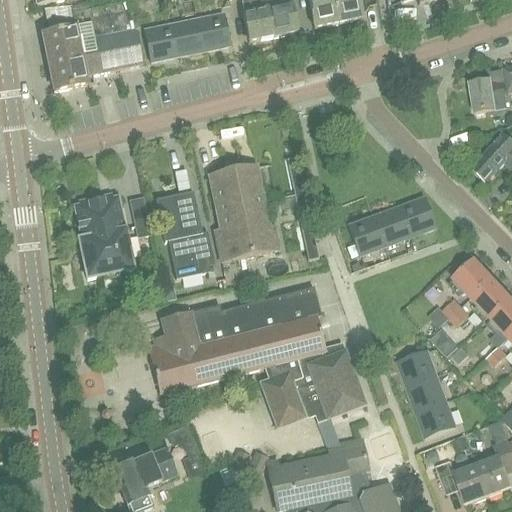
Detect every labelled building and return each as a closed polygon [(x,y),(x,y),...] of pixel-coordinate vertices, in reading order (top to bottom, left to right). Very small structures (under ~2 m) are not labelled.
[(48,65),(138,47),(127,0),(111,0),(70,9),(75,29),(48,35),(42,37),(48,65)] [(272,39),(266,3),(265,3),(264,0),(240,0),(243,16),(242,16),(248,44),(272,39)] [(287,0),(282,0),(266,3),(272,39),(297,34),(291,6),(289,7),(287,0)] [(313,31),(338,25),(332,0),(306,0),(307,2),(313,31)] [(332,0),(338,25),(362,20),(357,0),(332,0)] [(196,23),(203,53),(229,47),(223,17),(196,23)] [(170,28),(176,58),(203,53),(196,23),(170,28)] [(176,58),(170,28),(144,34),(150,64),(176,58)] [(138,47),(48,65),(54,94),(87,87),(85,80),(142,68),(138,47)] [(490,84),(469,87),(474,117),(507,112),(505,97),(505,96),(511,95),(511,71),(503,72),(504,74),(489,76),(490,84)] [(511,146),(502,137),(471,172),(486,186),(504,166),(511,173),(511,146)] [(225,174),(209,178),(220,232),(216,233),(223,265),(279,253),(273,228),(268,229),(255,168),(240,171),(238,162),(223,165),(225,174)] [(208,268),(215,267),(208,235),(201,236),(192,195),(156,203),(164,245),(167,244),(175,282),(209,275),(208,268)] [(110,196),(78,203),(79,207),(72,208),(79,240),(76,241),(85,284),(135,274),(124,226),(126,226),(123,209),(120,210),(118,198),(111,199),(110,196)] [(424,201),(399,210),(409,239),(434,230),(424,201)] [(384,249),(409,239),(399,210),(373,220),(384,249)] [(147,220),(133,223),(137,241),(151,238),(147,220)] [(359,258),(384,249),(373,220),(348,229),(359,258)] [(317,260),(314,244),(305,246),(308,262),(317,260)] [(359,263),(351,266),(354,273),(362,270),(359,263)] [(492,284),(473,264),(453,283),(453,284),(449,288),(459,299),(464,295),(471,303),(492,284)] [(490,323),(510,303),(492,284),(471,303),(477,309),(472,313),(483,324),(487,320),(490,323)] [(176,301),(173,286),(164,288),(168,303),(176,301)] [(155,349),(148,351),(150,361),(150,362),(159,397),(265,370),(266,376),(268,382),(259,386),(275,432),(305,421),(305,422),(314,418),(316,426),(329,421),(365,408),(345,354),(343,354),(341,347),(325,351),(317,320),(321,319),(313,290),(220,314),(218,308),(161,322),(165,338),(154,341),(155,349)] [(453,303),(442,314),(449,322),(461,311),(453,303)] [(508,342),(511,338),(511,305),(510,303),(490,323),(486,328),(495,338),(490,343),(497,351),(498,352),(499,351),(508,342)] [(468,319),(461,311),(449,322),(457,330),(468,319)] [(443,332),(432,342),(438,348),(449,339),(443,332)] [(460,367),(470,358),(462,349),(452,359),(460,367)] [(494,370),(506,358),(499,351),(498,352),(497,351),(486,362),(494,370)] [(407,390),(436,380),(426,355),(397,365),(407,390)] [(407,390),(416,416),(445,405),(436,380),(407,390)] [(454,430),(445,405),(416,416),(425,441),(454,430)] [(511,411),(502,422),(511,433),(511,411)] [(276,463),(267,465),(276,511),(398,511),(389,486),(369,494),(364,474),(367,473),(361,442),(339,446),(338,447),(329,421),(316,426),(325,449),(327,459),(278,470),(276,463)] [(166,436),(172,450),(181,446),(187,459),(181,462),(189,481),(204,475),(185,428),(166,436)] [(468,448),(464,439),(454,443),(457,452),(468,448)] [(477,469),(489,500),(510,492),(504,476),(511,472),(511,456),(508,444),(493,448),(498,461),(477,469)] [(149,489),(176,478),(165,452),(112,474),(126,507),(127,507),(129,511),(145,511),(157,507),(149,489)] [(252,459),(239,453),(233,466),(246,472),(252,459)] [(261,478),(269,460),(255,453),(247,472),(261,478)] [(457,487),(465,508),(489,500),(477,469),(455,477),(450,465),(436,470),(444,492),(457,487)]
